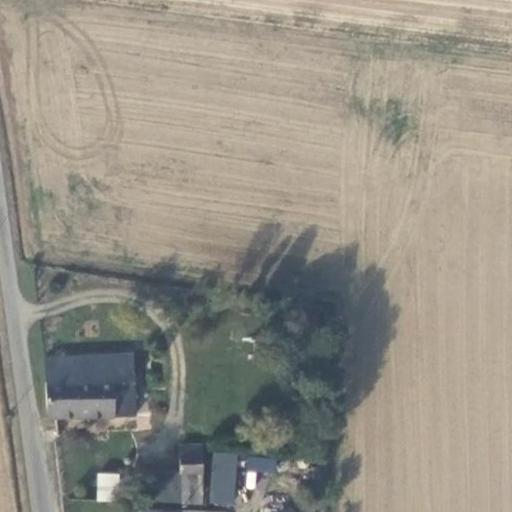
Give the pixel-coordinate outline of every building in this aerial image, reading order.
[(134,356),(46,357),(50,413),(137,412),(134,356)] [(182,472),(182,504),(203,505),(204,444),(182,444),(182,472)] [(232,504),(233,453),(212,453),(212,503),(232,504)] [(238,453),(237,468),(275,471),(276,456),(238,453)] [(145,470),(143,501),(182,504),(182,472),(145,470)] [(119,473),(97,472),(96,501),(118,502),(119,473)]
